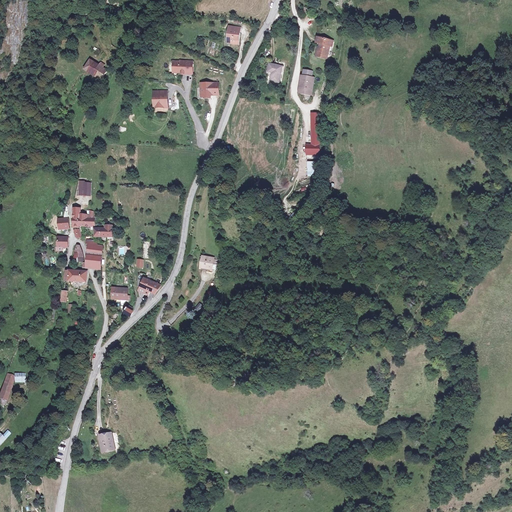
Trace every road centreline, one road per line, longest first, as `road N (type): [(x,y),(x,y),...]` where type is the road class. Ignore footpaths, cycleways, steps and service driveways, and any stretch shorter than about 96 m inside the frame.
road 1 (track): [(331,0),(345,36),(328,112),(326,205),(362,248),(375,289),(328,379),(332,392),(357,408),(419,409),(460,423)]
road 2 (track): [(157,0),(118,38),(104,84),(79,107),(71,132),(78,147),(73,238),(56,316),(23,391),(0,419)]
road 3 (tertiary): [(60,511),(96,365),(137,314)]
road 4 (tertiary): [(137,314),(170,282),(191,192),(213,148)]
road 5 (tertiary): [(213,148),(279,0)]
